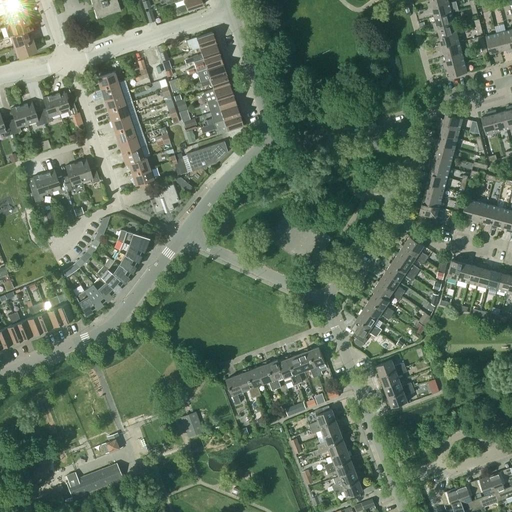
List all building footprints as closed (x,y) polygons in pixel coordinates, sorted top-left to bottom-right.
[(6,13),(23,8),(20,0),(10,0),(2,3),(6,13)] [(90,0),(94,9),(97,18),(120,10),(116,0),(90,0)] [(148,0),(146,0),(142,1),(145,9),(150,7),(148,0)] [(175,8),(177,13),(203,5),(201,0),(183,0),(185,5),(175,8)] [(452,12),(449,2),(428,8),(430,12),(433,12),(434,17),(452,12)] [(6,13),(9,24),(27,18),(23,8),(6,13)] [(151,10),(145,12),(149,22),(155,20),(151,10)] [(454,22),(452,12),(434,17),(436,22),(432,23),(434,27),(454,22)] [(7,26),(10,36),(28,30),(31,29),(27,18),(9,24),(10,25),(7,26)] [(457,32),(454,22),(434,27),(435,32),(438,31),(440,36),(457,32)] [(14,47),(31,41),(28,30),(10,36),(14,47)] [(496,33),(500,50),(505,49),(506,52),(511,51),(506,30),(496,33)] [(199,47),(199,48),(215,42),(212,32),(186,40),(188,45),(190,45),(192,50),(199,47)] [(460,42),(457,32),(440,36),(441,42),(438,42),(439,47),(460,42)] [(495,52),(500,50),(496,33),(485,36),(491,56),(496,55),(495,52)] [(31,41),(14,47),(17,58),(35,52),(31,41)] [(219,53),(215,42),(199,48),(201,53),(192,57),(193,61),(219,53)] [(443,51),(445,56),(462,52),(460,42),(439,47),(440,52),(443,51)] [(166,51),(159,53),(162,61),(168,59),(166,51)] [(465,62),(462,52),(445,56),(446,61),(443,62),(444,67),(465,62)] [(204,63),(206,68),(222,63),(219,53),(193,61),(195,66),(204,63)] [(169,60),(162,62),(165,70),(171,68),(169,60)] [(467,72),(465,62),(444,67),(445,72),(449,71),(450,76),(467,72)] [(147,72),(144,63),(138,64),(141,74),(147,72)] [(225,73),(222,63),(206,68),(208,74),(198,77),(200,82),(225,73)] [(101,88),(119,82),(115,71),(97,77),(101,88)] [(211,83),(213,89),(229,83),(225,73),(200,82),(201,86),(211,83)] [(101,88),(105,98),(122,92),(119,82),(101,88)] [(229,83),(213,89),(203,92),(207,102),(232,94),(229,83)] [(64,91),(53,94),(59,114),(67,111),(69,115),(74,114),(77,113),(72,99),(67,101),(64,91)] [(108,109),(126,103),(122,92),(105,98),(108,109)] [(51,116),(59,114),(53,94),(42,98),(46,108),(40,110),(45,123),(53,121),(51,116)] [(208,107),(210,112),(236,104),(232,94),(207,102),(208,107)] [(175,102),(178,111),(187,108),(184,99),(175,102)] [(32,101),(21,105),(27,124),(35,121),(37,126),(45,123),(40,110),(35,111),(32,101)] [(108,109),(112,120),(130,114),(126,103),(108,109)] [(213,123),(239,114),(236,104),(210,112),(212,118),(204,121),(205,125),(213,122),(213,123)] [(19,127),(27,124),(21,105),(10,108),(14,118),(8,120),(13,134),(21,131),(19,127)] [(506,129),(511,127),(511,110),(511,105),(506,107),(507,110),(502,111),(506,129)] [(187,109),(179,112),(182,121),(190,119),(187,109)] [(496,109),(491,111),(496,131),(506,129),(502,111),(497,113),(496,109)] [(486,134),(496,131),(491,111),(486,112),(487,115),(481,117),(486,134)] [(0,113),(0,133),(3,132),(5,136),(13,134),(8,120),(3,122),(0,113)] [(460,128),(463,118),(445,113),(444,119),(441,118),(439,123),(460,128)] [(115,131),(133,125),(130,114),(112,120),(115,131)] [(202,133),(215,128),(217,134),(243,125),(239,114),(213,123),(200,127),(202,133)] [(457,138),(460,128),(439,123),(438,127),(441,128),(440,133),(457,138)] [(115,131),(119,142),(137,136),(133,125),(115,131)] [(156,142),(163,139),(169,138),(167,133),(154,137),(156,142)] [(455,148),(457,138),(440,133),(439,139),(435,138),(434,142),(455,148)] [(123,153),(140,147),(137,136),(119,142),(123,153)] [(202,167),(215,163),(227,151),(224,141),(186,153),(192,171),(202,167)] [(452,158),(455,148),(434,142),(433,147),(436,148),(435,153),(452,158)] [(126,163),(129,162),(144,157),(140,147),(123,153),(126,163)] [(450,168),(452,158),(435,153),(434,158),(430,157),(429,162),(450,168)] [(133,173),(150,167),(147,157),(144,157),(129,162),(133,173)] [(187,171),(183,157),(176,159),(169,161),(171,165),(174,164),(177,174),(187,171)] [(86,159),(75,162),(82,181),(90,179),(91,183),(99,180),(95,167),(89,169),(86,159)] [(82,181),(75,162),(65,166),(68,176),(63,178),(67,191),(75,188),(74,184),(82,181)] [(447,177),(450,168),(429,162),(428,167),(431,168),(430,173),(447,177)] [(150,167),(133,173),(136,184),(154,178),(150,167)] [(54,169),(43,173),(50,192),(58,189),(59,194),(67,191),(63,178),(57,179),(54,169)] [(50,192),(43,173),(33,176),(36,186),(31,188),(35,202),(43,199),(42,195),(50,192)] [(444,187),(447,177),(430,173),(428,178),(425,177),(424,182),(444,187)] [(180,177),(175,178),(176,182),(191,194),(195,189),(180,177)] [(442,197),(444,187),(424,182),(423,187),(426,188),(425,193),(442,197)] [(172,203),(179,201),(173,184),(165,186),(166,189),(152,194),(156,203),(153,204),(156,212),(167,208),(168,211),(174,209),(172,203)] [(439,207),(442,197),(425,193),(423,198),(420,197),(419,202),(439,207)] [(471,221),(477,201),(466,198),(462,215),(468,217),(467,220),(471,221)] [(477,219),(482,221),(487,203),(477,201),(471,221),(476,223),(477,219)] [(437,217),(439,207),(419,202),(417,206),(421,207),(419,213),(437,217)] [(491,227),(497,206),(487,203),(482,221),(487,222),(486,225),(491,227)] [(497,225),(502,226),(506,209),(497,206),(491,227),(496,228),(497,225)] [(81,207),(73,209),(76,216),(83,213),(81,207)] [(511,232),(511,227),(511,210),(506,209),(502,226),(507,227),(506,231),(511,232)] [(61,214),(64,223),(74,220),(71,211),(61,214)] [(55,212),(46,215),(49,223),(58,220),(55,212)] [(97,232),(103,234),(106,227),(108,223),(110,215),(102,218),(100,225),(97,232)] [(121,229),(118,239),(122,241),(141,248),(143,249),(144,246),(148,236),(132,232),(132,233),(121,229)] [(97,232),(94,239),(99,241),(103,234),(97,232)] [(420,250),(424,245),(410,235),(403,245),(426,260),(428,256),(420,250)] [(92,241),(90,245),(95,249),(98,244),(99,242),(99,241),(94,239),(93,239),(92,241)] [(119,247),(118,251),(136,259),(137,257),(139,252),(141,248),(122,241),(121,244),(119,247)] [(85,252),(90,256),(94,251),(95,249),(90,245),(89,246),(88,248),(85,252)] [(426,260),(403,245),(397,254),(411,263),(415,258),(423,264),(426,260)] [(115,256),(113,259),(130,270),(131,268),(134,263),(136,259),(118,251),(116,253),(115,256)] [(80,257),(85,262),(88,258),(90,256),(85,252),(84,254),(80,257)] [(420,269),(411,263),(397,254),(391,263),(414,278),(420,269)] [(75,263),(74,263),(79,268),(83,264),(85,262),(80,257),(78,259),(75,263)] [(109,257),(103,265),(123,280),(124,279),(127,274),(130,270),(113,259),(112,260),(109,257)] [(447,276),(457,279),(463,259),(458,257),(457,261),(452,259),(447,276)] [(444,271),(447,261),(442,259),(439,269),(444,271)] [(457,279),(467,282),(472,264),(467,263),(468,260),(463,259),(457,279)] [(68,267),(72,273),(76,270),(79,268),(74,263),(72,264),(68,267)] [(414,278),(391,263),(385,272),(399,281),(403,276),(411,282),(414,278)] [(467,282),(477,284),(483,264),(478,263),(477,266),(472,264),(467,282)] [(477,284),(487,287),(492,270),(486,268),(487,265),(483,264),(477,284)] [(103,265),(97,272),(100,276),(115,290),(116,288),(120,284),(123,280),(103,265)] [(66,269),(62,271),(65,277),(70,274),(72,273),(68,267),(66,269)] [(487,287),(497,290),(502,269),(498,268),(497,271),(492,270),(487,287)] [(497,290),(507,292),(511,275),(506,274),(507,270),(502,269),(497,290)] [(399,281),(385,272),(379,281),(401,296),(404,292),(396,286),(399,281)] [(95,281),(92,283),(105,298),(107,297),(111,293),(115,290),(100,276),(97,278),(95,281)] [(14,288),(10,279),(3,282),(7,291),(14,288)] [(401,296),(379,281),(373,290),(375,291),(389,300),(387,299),(390,294),(399,300),(401,296)] [(433,288),(440,290),(441,284),(435,282),(433,288)] [(87,287),(84,290),(96,306),(97,305),(101,302),(105,298),(92,283),(90,285),(87,287)] [(78,294),(75,296),(84,313),(95,306),(96,306),(84,290),(81,292),(78,294)] [(12,291),(5,294),(8,300),(14,298),(12,291)] [(389,300),(375,291),(369,300),(391,315),(394,311),(386,305),(389,300)] [(66,292),(52,297),(62,322),(73,318),(67,304),(71,303),(66,292)] [(52,326),(62,322),(52,297),(48,299),(51,308),(46,310),(52,326)] [(389,319),(391,315),(369,300),(363,309),(377,318),(380,313),(389,319)] [(37,303),(32,305),(42,330),(52,326),(46,310),(42,301),(37,303)] [(32,334),(42,330),(32,305),(28,307),(31,316),(26,318),(32,334)] [(377,318),(363,309),(357,318),(379,333),(382,329),(374,323),(377,318)] [(17,311),(12,313),(22,338),(32,334),(26,318),(20,321),(17,311)] [(431,316),(425,312),(419,320),(425,324),(431,316)] [(12,342),(22,338),(12,313),(8,315),(11,324),(6,327),(12,342)] [(376,337),(379,333),(357,318),(350,327),(355,331),(352,335),(356,338),(364,343),(367,338),(365,337),(368,331),(376,337)] [(0,327),(0,341),(2,346),(12,342),(6,327),(0,329),(0,327)] [(361,347),(364,343),(356,338),(354,341),(355,343),(361,347)] [(319,346),(308,350),(318,375),(322,374),(319,364),(325,362),(319,346)] [(308,350),(298,354),(304,370),(310,368),(313,377),(318,375),(308,350)] [(298,354),(288,358),(298,383),(302,381),(299,372),(304,370),(298,354)] [(288,358),(279,361),(278,361),(283,375),(284,378),(290,375),(293,385),(298,383),(288,358)] [(278,377),(283,375),(278,361),(279,361),(278,359),(267,363),(277,388),(281,387),(278,377)] [(376,365),(380,376),(405,366),(404,362),(394,365),(392,359),(376,365)] [(267,363),(257,367),(263,383),(269,381),(272,390),(277,388),(267,363)] [(384,386),(400,380),(398,374),(407,371),(405,366),(380,376),(384,386)] [(257,367),(247,371),(256,396),(261,394),(257,385),(263,383),(257,367)] [(252,398),(256,396),(247,371),(237,375),(243,391),(248,388),(252,398)] [(237,393),(243,391),(237,375),(226,379),(236,404),(241,402),(237,393)] [(435,379),(428,381),(430,388),(437,385),(435,379)] [(384,386),(388,396),(413,387),(411,382),(402,386),(400,380),(384,386)] [(413,387),(388,396),(392,407),(408,401),(405,395),(415,391),(413,387)] [(330,399),(339,396),(337,389),(327,392),(330,399)] [(183,398),(188,404),(193,399),(187,394),(183,398)] [(316,398),(318,404),(325,401),(323,395),(316,398)] [(309,408),(316,405),(314,398),(306,401),(309,408)] [(301,404),(295,406),(297,412),(303,409),(301,404)] [(292,407),(286,409),(289,415),(294,413),(292,407)] [(309,424),(311,429),(336,419),(332,408),(316,414),(318,421),(309,424)] [(180,417),(188,437),(203,431),(196,411),(180,417)] [(257,418),(260,426),(267,424),(264,416),(257,418)] [(336,419),(311,429),(312,433),(322,430),(324,435),(340,429),(336,419)] [(242,436),(249,433),(246,427),(240,429),(242,436)] [(317,444),(318,449),(344,439),(340,429),(324,435),(326,441),(317,444)] [(102,445),(106,454),(123,447),(118,433),(107,437),(109,442),(102,445)] [(293,447),(300,444),(297,438),(291,440),(293,447)] [(318,449),(320,453),(329,450),(332,455),(347,449),(344,439),(318,449)] [(302,451),(300,444),(293,447),(296,453),(302,451)] [(324,465),(326,469),(351,459),(347,449),(332,455),(334,461),(324,465)] [(337,470),(339,476),(355,469),(351,459),(326,469),(328,474),(337,470)] [(116,463),(88,474),(78,478),(75,472),(64,477),(72,497),(122,477),(116,463)] [(305,477),(311,475),(309,469),(302,471),(305,477)] [(334,489),(359,480),(355,469),(339,476),(334,478),(336,483),(332,485),(334,489)] [(489,476),(498,501),(511,495),(511,487),(511,486),(505,488),(499,472),(489,476)] [(313,481),(311,475),(305,477),(307,484),(313,481)] [(485,506),(498,501),(489,476),(479,479),(485,495),(482,496),(481,497),(479,497),(482,507),(485,506)] [(363,490),(359,480),(334,489),(335,494),(345,490),(347,496),(363,490)] [(472,500),(467,484),(457,487),(465,511),(467,511),(482,507),(479,497),(472,500)] [(446,511),(465,511),(457,487),(447,491),(453,507),(446,510),(446,511)] [(321,504),(318,496),(313,498),(315,506),(321,504)] [(362,502),(364,509),(375,505),(372,498),(362,502)] [(361,502),(354,505),(357,511),(364,509),(361,502)]
